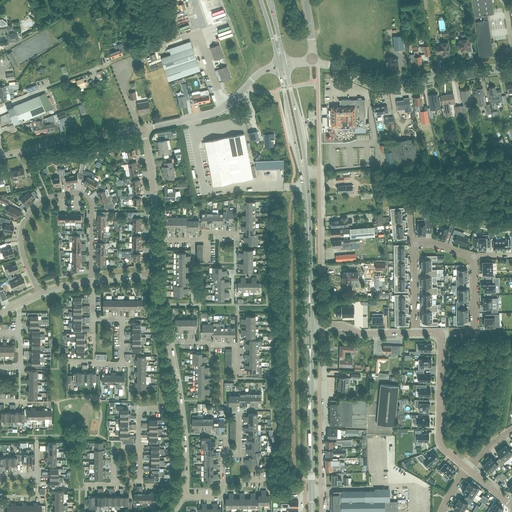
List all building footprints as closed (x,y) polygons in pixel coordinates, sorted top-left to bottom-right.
[(208,1),(210,9),(222,5),(220,0),(205,0),(206,2),(208,1)] [(474,22),(478,51),(479,56),(493,54),(493,50),(492,46),(488,15),(493,14),(491,0),(471,0),(474,17),(475,22),(474,22)] [(212,13),(214,19),(225,15),(223,10),(212,13)] [(215,25),(228,20),(227,16),(214,21),(215,25)] [(0,30),(7,30),(9,29),(9,30),(13,29),(12,25),(8,25),(8,26),(7,26),(7,22),(2,19),(0,19),(0,30)] [(184,28),(190,27),(189,21),(176,22),(176,28),(179,28),(179,34),(185,34),(184,28)] [(219,32),(220,37),(232,33),(230,28),(231,28),(230,25),(214,30),(215,33),(219,32)] [(18,41),(17,36),(17,33),(7,35),(8,42),(18,41)] [(402,35),(393,36),(394,50),(404,49),(402,35)] [(458,42),(459,50),(461,49),(461,53),(471,51),(470,42),(469,42),(468,39),(460,40),(460,42),(458,42)] [(200,70),(190,41),(169,49),(170,51),(171,55),(161,58),(169,81),(200,70)] [(441,45),(435,45),(436,54),(442,53),(442,55),(445,55),(450,54),(448,42),(440,43),(441,45)] [(116,50),(110,53),(110,55),(112,59),(123,55),(122,53),(126,52),(123,43),(115,46),(116,50)] [(215,60),(222,57),(220,52),(222,52),(219,45),(211,48),(215,60)] [(422,59),(421,54),(419,55),(417,46),(413,47),(414,54),(410,55),(411,63),(415,62),(416,65),(422,64),(421,60),(422,59)] [(11,52),(7,54),(14,68),(18,66),(11,52)] [(386,61),(387,69),(393,68),(395,68),(394,64),(396,64),(398,64),(397,58),(393,59),(393,57),(387,57),(386,58),(386,61)] [(227,66),(218,69),(222,82),(230,79),(228,74),(229,73),(227,66)] [(85,82),(83,78),(76,81),(79,88),(86,85),(85,85),(88,84),(87,82),(85,82)] [(2,86),(0,86),(0,93),(13,92),(13,91),(13,90),(16,90),(16,84),(12,85),(12,84),(8,85),(5,86),(5,85),(4,84),(4,83),(3,83),(2,84),(1,84),(1,85),(2,86)] [(489,95),(490,102),(493,102),(493,103),(500,102),(500,101),(502,100),(501,94),(502,94),(501,90),(496,91),(495,86),(489,87),(490,90),(489,90),(489,95)] [(479,106),(486,105),(485,96),(484,96),(483,88),(476,89),(479,106)] [(463,105),(460,106),(461,111),(462,113),(463,119),(467,118),(464,113),(467,112),(466,107),(471,106),(471,101),(469,90),(462,91),(463,97),(462,98),(463,105)] [(198,104),(210,101),(208,91),(200,92),(200,93),(192,95),(194,103),(198,102),(198,104)] [(0,101),(7,100),(8,99),(10,98),(10,97),(9,93),(12,93),(13,92),(0,93),(0,101)] [(48,111),(52,109),(45,93),(39,96),(12,106),(19,123),(33,117),(40,114),(45,112),(48,111)] [(429,95),(429,100),(430,107),(430,108),(427,108),(429,117),(433,117),(433,116),(432,109),(440,108),(439,101),(438,102),(437,94),(429,95)] [(450,104),(455,104),(455,102),(454,99),(453,94),(446,95),(446,96),(441,96),(442,101),(442,103),(444,103),(446,116),(452,115),(450,104)] [(176,97),(176,99),(177,104),(180,103),(181,107),(187,106),(185,96),(176,97)] [(416,112),(420,111),(423,111),(422,104),(422,100),(421,101),(420,96),(414,97),(415,105),(416,112)] [(349,129),(366,128),(365,99),(361,99),(361,98),(358,98),(358,100),(339,100),(339,101),(340,101),(340,107),(338,107),(338,105),(334,105),(334,107),(331,107),(332,126),(341,126),(341,128),(341,129),(342,129),(343,130),(343,131),(344,131),(345,132),(346,132),(347,131),(348,131),(348,130),(349,129)] [(410,106),(410,103),(409,98),(405,98),(405,100),(398,101),(398,104),(398,105),(397,105),(398,110),(404,109),(405,112),(412,111),(411,106),(410,106)] [(139,113),(144,112),(144,111),(150,110),(150,111),(148,101),(138,103),(139,113)] [(14,125),(19,123),(12,106),(8,108),(7,108),(14,125)] [(100,107),(102,118),(92,120),(93,126),(98,125),(99,128),(111,126),(107,106),(100,107)] [(377,115),(382,114),(382,112),(388,111),(387,106),(375,107),(377,115)] [(423,111),(420,111),(420,118),(423,118),(424,123),(429,122),(428,110),(423,111)] [(59,119),(66,116),(64,111),(56,114),(59,119)] [(46,131),(45,124),(43,124),(42,120),(40,114),(33,117),(35,121),(32,122),(31,123),(33,130),(34,131),(35,131),(35,133),(46,131)] [(114,116),(115,125),(128,122),(126,114),(114,116)] [(45,124),(46,131),(46,132),(54,130),(56,129),(57,128),(57,126),(56,124),(53,125),(52,121),(49,121),(49,123),(45,124)] [(257,131),(248,133),(250,141),(259,139),(257,131)] [(205,142),(206,146),(211,171),(213,186),(229,183),(253,178),(244,134),(205,141),(205,142)] [(265,134),(265,147),(273,147),(273,137),(275,137),(274,134),(265,134)] [(414,139),(386,143),(388,152),(392,152),(394,166),(394,168),(418,164),(414,139)] [(161,155),(166,154),(169,154),(167,145),(166,141),(158,142),(161,155)] [(134,150),(130,151),(127,149),(125,151),(127,158),(126,158),(126,161),(132,160),(132,157),(135,156),(134,150)] [(388,152),(386,152),(388,167),(394,166),(392,152),(388,152)] [(128,164),(129,169),(138,168),(136,162),(133,163),(132,160),(126,161),(127,164),(128,164)] [(172,162),(164,163),(165,167),(163,167),(165,179),(173,178),(172,168),(173,168),(172,162)] [(20,170),(11,172),(13,180),(22,178),(21,177),(24,177),(25,178),(23,168),(19,169),(20,170)] [(60,181),(63,181),(61,169),(61,168),(58,168),(59,176),(53,177),(51,180),(54,182),(55,186),(61,185),(60,181)] [(138,168),(129,169),(130,175),(129,175),(130,178),(136,177),(135,174),(139,174),(138,168)] [(64,169),(61,169),(63,181),(66,180),(67,184),(73,183),(71,174),(66,175),(64,169)] [(344,181),(344,179),(350,179),(349,171),(343,172),(344,176),(336,177),(337,182),(344,181)] [(71,174),(73,183),(79,182),(78,178),(82,179),(83,173),(77,172),(77,174),(71,174)] [(88,174),(83,173),(82,179),(85,180),(84,183),(89,186),(93,179),(88,176),(88,174)] [(136,177),(130,178),(130,179),(121,180),(122,184),(130,182),(130,184),(131,184),(132,187),(140,186),(140,180),(136,180),(136,177)] [(98,182),(93,179),(89,186),(94,189),(96,186),(98,189),(103,185),(99,181),(98,182)] [(103,185),(98,189),(101,192),(97,193),(99,199),(110,195),(108,189),(106,189),(103,185)] [(346,193),(353,193),(353,185),(346,185),(341,185),(341,186),(338,186),(338,193),(346,192),(346,193)] [(128,193),(128,196),(137,195),(137,192),(141,192),(140,186),(132,187),(129,187),(129,193),(128,193)] [(165,199),(175,199),(176,199),(177,200),(178,201),(179,201),(180,200),(180,199),(181,198),(180,197),(180,196),(179,196),(178,196),(177,191),(175,192),(175,187),(168,187),(168,191),(165,191),(165,199)] [(25,195),(20,199),(22,201),(25,205),(25,204),(26,206),(29,203),(31,202),(30,200),(33,197),(34,196),(34,197),(37,194),(34,191),(30,194),(28,192),(25,195)] [(112,201),(110,195),(99,199),(101,204),(104,203),(104,208),(114,208),(114,204),(112,201)] [(138,198),(137,195),(128,196),(123,196),(123,199),(123,200),(128,200),(128,205),(132,205),(135,207),(137,205),(141,205),(141,198),(138,198)] [(9,201),(8,201),(9,199),(3,196),(2,198),(1,197),(0,198),(0,201),(7,205),(9,201)] [(9,206),(6,213),(16,218),(20,211),(9,206)] [(391,217),(402,216),(401,211),(404,211),(404,207),(390,209),(391,217)] [(106,221),(107,221),(107,212),(105,212),(99,212),(99,215),(98,215),(98,220),(106,220),(106,221)] [(132,222),(132,224),(141,224),(141,218),(137,218),(137,215),(137,212),(128,212),(127,218),(128,220),(129,222),(131,222),(132,222)] [(376,221),(373,221),(374,224),(376,224),(376,225),(382,225),(381,213),(375,214),(376,221)] [(402,220),(402,216),(391,217),(392,224),(405,223),(405,220),(402,220)] [(3,231),(12,233),(13,225),(7,224),(8,220),(0,217),(0,218),(0,226),(4,227),(3,231)] [(348,220),(348,218),(341,218),(341,220),(331,221),(331,227),(336,227),(341,227),(348,226),(348,225),(353,225),(352,220),(348,220)] [(425,223),(418,223),(418,235),(426,234),(425,227),(432,227),(432,219),(425,219),(425,223)] [(392,224),(392,232),(403,231),(403,227),(406,226),(405,223),(392,224)] [(141,230),(141,224),(132,224),(132,230),(131,230),(131,233),(137,233),(137,230),(141,230)] [(375,236),(375,232),(376,231),(376,226),(350,228),(337,229),(332,230),(332,236),(340,236),(340,235),(343,235),(343,233),(350,233),(350,238),(355,237),(375,236)] [(441,226),(438,236),(446,239),(448,232),(451,232),(453,227),(450,226),(449,229),(441,226)] [(455,230),(452,236),(456,237),(454,242),(466,246),(468,238),(460,235),(461,232),(455,230)] [(98,240),(107,240),(107,231),(109,231),(98,231),(98,232),(98,237),(98,240)] [(404,236),(403,231),(392,232),(393,240),(407,239),(407,235),(404,236)] [(132,236),(132,242),(141,242),(141,236),(137,236),(137,233),(131,233),(131,236),(132,236)] [(479,239),(474,239),(475,248),(479,248),(479,249),(480,250),(483,250),(483,249),(486,249),(486,241),(489,241),(489,235),(483,235),(483,238),(479,238),(479,239)] [(333,244),(332,245),(332,246),(333,246),(333,248),(338,247),(341,247),(341,249),(350,248),(350,244),(351,243),(351,249),(360,248),(360,238),(354,238),(349,239),(349,240),(333,241),(333,244)] [(505,241),(493,241),(493,249),(506,249),(506,248),(510,248),(510,239),(506,239),(506,241),(505,241)] [(98,240),(98,243),(98,248),(106,248),(105,249),(108,249),(108,248),(110,248),(110,243),(107,243),(107,240),(98,240)] [(141,248),(141,242),(132,242),(132,248),(131,248),(131,249),(131,251),(137,251),(137,248),(141,248)] [(394,245),(394,253),(405,253),(405,248),(408,248),(408,245),(394,245)] [(2,251),(4,259),(14,256),(11,248),(2,251)] [(119,253),(122,253),(122,256),(126,257),(128,259),(132,259),(132,260),(134,263),(136,261),(141,261),(141,254),(137,254),(137,251),(131,251),(122,251),(119,251),(119,253)] [(437,259),(437,256),(427,256),(427,259),(421,259),(421,265),(432,265),(432,260),(437,259)] [(98,259),(98,265),(100,265),(101,268),(106,268),(106,259),(105,259),(98,259)] [(483,262),(483,263),(483,273),(483,274),(484,274),(485,274),(486,277),(495,277),(495,273),(492,273),(492,263),(492,262),(483,262)] [(81,263),(71,263),(71,269),(71,273),(78,272),(78,269),(80,269),(80,263),(81,263)] [(9,264),(4,266),(6,271),(8,270),(10,274),(19,271),(16,264),(10,267),(9,264)] [(427,270),(427,273),(437,273),(437,270),(432,270),(432,265),(421,265),(421,270),(427,270)] [(462,265),(456,265),(456,269),(457,269),(457,275),(456,275),(467,275),(467,269),(462,269),(462,265)] [(351,282),(351,279),(358,279),(358,276),(358,272),(351,272),(348,272),(343,272),(344,276),(342,276),(342,282),(347,282),(351,282)] [(437,273),(427,273),(427,276),(421,276),(422,282),(432,282),(432,277),(437,277),(437,273)] [(467,275),(456,275),(456,285),(462,285),(462,281),(468,281),(467,275)] [(25,286),(24,284),(25,282),(24,280),(23,280),(21,277),(16,279),(14,280),(13,277),(14,277),(16,276),(6,280),(8,284),(10,284),(13,290),(20,286),(21,288),(25,286)] [(384,286),(383,279),(385,279),(385,276),(376,276),(376,286),(384,286)] [(408,279),(408,276),(394,276),(394,284),(405,284),(405,279),(408,279)] [(493,285),(483,285),(483,289),(484,289),(484,292),(487,292),(487,295),(491,295),(491,292),(499,292),(499,278),(499,279),(493,279),(493,278),(493,285)] [(432,282),(422,282),(422,288),(427,288),(427,291),(437,291),(437,287),(432,287),(432,282)] [(405,289),(405,284),(394,284),(394,292),(408,292),(408,288),(405,289)] [(456,295),(468,295),(468,289),(462,289),(462,285),(456,285),(456,295)] [(422,300),(432,299),(432,294),(437,294),(437,291),(427,291),(427,294),(422,294),(422,300)] [(69,300),(69,303),(82,303),(82,299),(84,299),(84,297),(79,297),(79,294),(73,294),(73,297),(74,297),(74,300),(69,300)] [(394,302),(405,302),(405,298),(408,298),(408,294),(394,294),(394,302)] [(468,301),(468,295),(456,295),(457,295),(457,301),(456,301),(456,305),(462,305),(462,301),(468,301)] [(492,298),(483,298),(483,309),(492,309),(492,313),(498,313),(498,298),(492,298)] [(432,299),(422,300),(422,305),(427,305),(427,308),(438,308),(438,304),(436,304),(436,299),(432,299)] [(462,305),(456,305),(456,315),(468,315),(468,309),(463,309),(462,305)] [(341,308),(335,308),(335,316),(342,316),(342,317),(354,317),(354,307),(341,307),(341,308)] [(422,311),(422,317),(433,317),(433,312),(438,312),(438,308),(427,308),(427,311),(422,311)] [(29,322),(42,322),(43,319),(41,319),(41,316),(39,316),(39,313),(33,313),(33,316),(27,316),(27,318),(29,318),(29,322)] [(380,314),(372,314),(372,316),(372,324),(376,323),(379,323),(383,323),(383,314),(380,314)] [(489,318),(485,318),(485,322),(483,322),(483,326),(485,326),(485,327),(495,327),(495,322),(499,322),(499,314),(489,314),(489,318)] [(468,315),(456,315),(456,325),(463,325),(463,321),(468,321),(468,315)] [(433,317),(422,317),(422,323),(427,323),(427,326),(438,326),(438,322),(433,322),(433,317)] [(405,318),(395,318),(395,326),(409,326),(409,323),(406,323),(405,318)] [(133,328),(146,328),(146,326),(141,326),(141,322),(142,322),(142,319),(136,319),(136,322),(130,322),(130,325),(133,325),(133,328)] [(31,333),(31,336),(44,336),(44,334),(40,334),(40,331),(39,331),(39,327),(38,327),(38,328),(33,328),(33,330),(29,331),(29,333),(31,333)] [(431,352),(431,343),(419,343),(419,352),(431,352)] [(141,345),(130,345),(130,348),(133,348),(133,351),(138,351),(138,354),(144,354),(144,348),(141,348),(141,345)] [(345,351),(351,351),(350,353),(352,354),(356,354),(357,353),(357,351),(356,350),(355,350),(355,346),(340,345),(340,346),(339,346),(339,348),(340,348),(339,360),(338,361),(338,365),(339,365),(339,367),(344,367),(352,367),(352,360),(344,360),(345,351)] [(403,346),(400,346),(383,346),(383,352),(390,352),(390,357),(395,357),(395,354),(400,354),(400,352),(403,352),(403,346)] [(375,373),(375,379),(389,379),(389,373),(379,373),(379,362),(380,361),(386,362),(386,358),(376,358),(375,373)] [(44,359),(31,359),(31,363),(29,362),(29,365),(34,365),(34,368),(41,368),(41,365),(40,365),(40,362),(44,362),(44,359)] [(431,360),(431,359),(418,359),(418,369),(424,369),(425,366),(431,366),(431,365),(431,360)] [(259,368),(245,368),(245,370),(250,370),(250,373),(251,373),(251,377),(259,377),(259,373),(259,368)] [(73,375),(70,375),(70,382),(73,382),(73,381),(76,381),(76,385),(79,385),(79,372),(76,372),(76,370),(73,370),(73,375)] [(90,373),(90,386),(93,386),(93,381),(96,381),(96,382),(99,383),(99,376),(96,376),(96,371),(94,370),(94,373),(90,373)] [(419,383),(430,383),(430,374),(423,374),(423,371),(416,371),(416,375),(419,375),(419,383)] [(338,390),(343,390),(348,390),(348,378),(340,377),(339,384),(338,384),(338,390)] [(380,384),(377,424),(395,426),(399,386),(380,384)] [(419,398),(430,398),(430,389),(424,389),(424,386),(415,386),(415,392),(419,392),(419,398)] [(352,425),(352,424),(366,424),(366,399),(330,400),(330,425),(352,425)] [(415,399),(415,407),(417,407),(420,407),(419,411),(428,412),(429,407),(430,407),(430,403),(428,403),(426,403),(426,400),(418,400),(415,399)] [(120,415),(131,415),(131,413),(129,413),(129,409),(124,409),(124,406),(117,406),(117,412),(120,412),(120,415)] [(22,412),(18,412),(18,425),(21,425),(21,421),(24,421),(24,422),(27,422),(27,416),(24,416),(24,410),(22,410),(22,412)] [(411,414),(411,418),(418,418),(417,426),(422,426),(425,426),(429,426),(430,418),(418,417),(418,414),(411,414)] [(330,429),(328,429),(328,434),(328,438),(333,438),(338,438),(338,429),(335,429),(330,429)] [(429,442),(429,434),(421,433),(421,430),(415,430),(415,434),(417,434),(417,442),(429,442)] [(153,443),(153,445),(160,445),(160,443),(161,443),(161,440),(158,440),(158,437),(147,437),(147,439),(149,439),(149,443),(153,443)] [(333,449),(333,444),(341,443),(342,446),(352,446),(352,440),(349,440),(337,440),(337,439),(333,439),(333,441),(326,440),(326,446),(326,449),(333,449)] [(501,449),(507,456),(509,458),(511,455),(511,448),(510,450),(506,445),(501,449)] [(501,449),(496,453),(500,457),(498,459),(502,464),(504,462),(509,458),(507,456),(501,449)] [(26,455),(20,454),(20,461),(23,461),(23,465),(25,465),(25,463),(29,463),(29,450),(26,450),(26,455)] [(433,452),(429,456),(426,459),(424,457),(424,456),(422,454),(415,456),(420,461),(422,459),(429,467),(439,458),(437,456),(433,452)] [(17,461),(20,461),(20,454),(17,454),(14,454),(14,457),(11,457),(11,467),(13,467),(13,465),(17,465),(17,461)] [(487,462),(495,470),(499,465),(500,466),(502,464),(498,459),(495,462),(491,457),(487,462)] [(487,462),(482,466),(488,472),(490,473),(490,474),(495,470),(487,462)] [(456,472),(445,463),(440,470),(445,474),(444,476),(447,479),(449,477),(450,479),(456,472)] [(500,479),(504,475),(502,472),(499,475),(499,474),(495,478),(498,481),(500,479)] [(338,475),(332,474),(332,484),(341,484),(341,478),(337,478),(338,475)] [(63,482),(63,480),(50,480),(50,483),(47,483),(47,486),(51,486),(51,489),(58,489),(58,482),(63,482)] [(465,487),(477,493),(480,489),(478,488),(478,487),(469,482),(467,485),(465,487)] [(466,499),(472,502),(477,493),(465,487),(464,490),(463,493),(468,496),(466,499)] [(330,498),(330,499),(330,500),(331,501),(331,511),(350,511),(385,511),(398,511),(398,503),(389,503),(389,489),(375,489),(375,491),(341,491),(341,492),(340,493),(340,492),(335,492),(330,497),(330,498)] [(154,492),(151,492),(151,502),(154,502),(154,507),(157,507),(157,499),(160,499),(160,494),(154,494),(154,492)] [(92,509),(95,509),(95,496),(91,496),(91,494),(89,494),(89,499),(86,499),(86,505),(89,505),(89,504),(92,504),(92,509)] [(123,494),(123,504),(126,504),(126,507),(132,507),(132,501),(129,501),(129,496),(126,496),(126,494),(123,494)] [(456,504),(465,509),(468,503),(470,504),(472,502),(466,499),(464,501),(459,499),(458,502),(457,502),(456,504)] [(494,505),(492,508),(498,511),(501,511),(503,511),(502,510),(503,508),(493,502),(492,504),(494,505)] [(38,503),(35,503),(35,511),(44,511),(45,506),(38,505),(38,503)]
